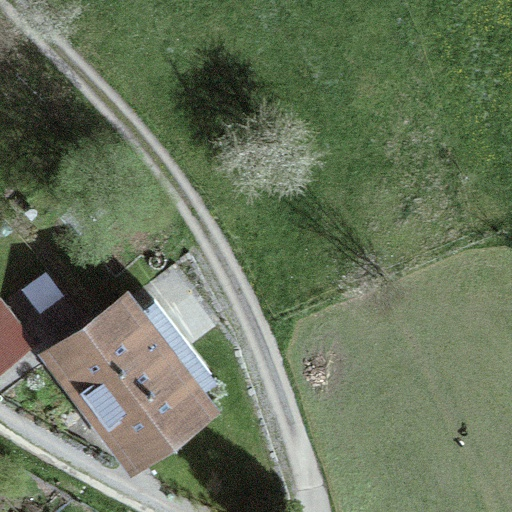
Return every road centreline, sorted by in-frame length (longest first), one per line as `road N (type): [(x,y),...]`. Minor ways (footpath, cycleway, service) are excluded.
road 1 (track): [(311,511),(243,297),(16,0)]
road 2 (track): [(160,511),(0,421)]
